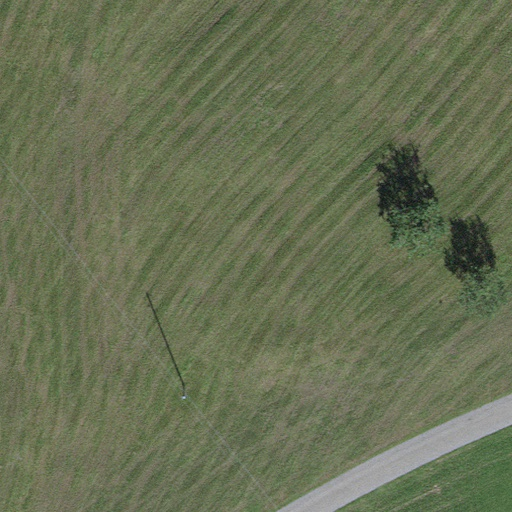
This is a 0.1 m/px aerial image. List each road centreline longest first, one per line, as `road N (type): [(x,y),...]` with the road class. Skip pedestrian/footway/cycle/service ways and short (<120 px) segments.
road 1 (unclassified): [(305,511),(348,484),(511,411)]
road 2 (trunk): [(175,0),(0,142)]
